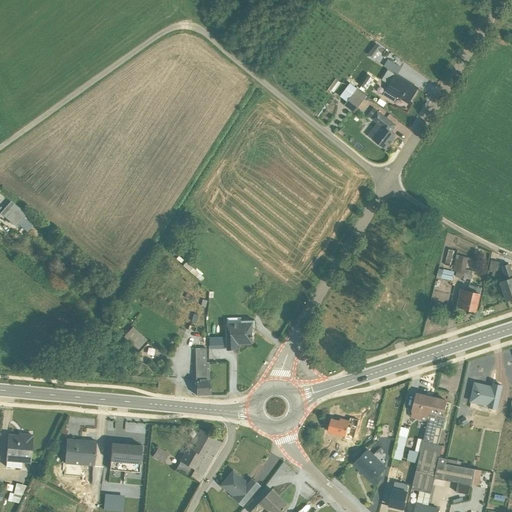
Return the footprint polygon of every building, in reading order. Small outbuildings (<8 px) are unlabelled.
[(375,44),(368,55),(373,58),(377,52),(380,54),(383,50),(375,44)] [(393,103),(397,96),(408,103),(417,89),(396,76),(401,68),(387,60),(383,67),(386,69),(387,70),(381,80),(388,85),(382,96),(393,103)] [(359,89),(363,91),(364,89),(365,89),(365,88),(367,89),(368,88),(367,87),(368,85),(369,86),(370,84),(369,83),(371,81),(372,82),(373,80),(372,79),(372,78),(368,75),(367,77),(364,75),(359,83),(362,84),(359,89)] [(365,96),(356,89),(344,106),(353,113),(365,96)] [(368,136),(385,149),(395,136),(390,132),(395,126),(373,108),(367,116),(377,124),(368,136)] [(19,207),(11,201),(1,214),(16,227),(23,218),(18,214),(21,211),(18,208),(19,207)] [(23,226),(22,228),(24,229),(25,228),(26,229),(25,230),(26,231),(28,230),(31,233),(35,228),(26,220),(22,225),(23,226)] [(453,250),(448,249),(444,265),(449,266),(453,250)] [(463,278),(470,280),(472,271),(465,270),(468,258),(459,256),(456,255),(453,270),(456,272),(455,277),(463,279),(463,278)] [(498,263),(490,261),(488,272),(492,272),(491,276),(495,277),(498,263)] [(511,276),(508,265),(502,267),(504,275),(500,276),(501,281),(500,282),(506,301),(511,299),(511,276)] [(438,269),(436,277),(441,278),(441,279),(451,281),(453,272),(443,269),(443,270),(438,269)] [(460,290),(457,307),(475,311),(481,288),(469,285),(467,291),(460,290)] [(382,293),(381,310),(401,310),(401,293),(382,293)] [(194,298),(186,294),(184,298),(192,302),(194,298)] [(219,339),(219,347),(227,347),(227,349),(237,349),(236,343),(251,342),(251,328),(254,328),(254,321),(241,321),(241,318),(226,319),(226,323),(226,324),(226,339),(219,339)] [(146,340),(132,327),(124,336),(138,349),(146,340)] [(195,396),(210,395),(209,363),(206,363),(206,349),(195,349),(195,396)] [(474,384),(469,403),(487,407),(487,408),(496,410),(501,386),(493,385),(492,389),(474,384)] [(432,398),(416,394),(410,418),(427,422),(432,398)] [(446,401),(432,398),(422,441),(438,445),(441,428),(442,428),(446,411),(444,410),(446,401)] [(359,417),(355,433),(368,437),(373,422),(359,417)] [(339,422),(331,419),(327,432),(345,437),(345,439),(352,441),(358,420),(350,418),(349,422),(340,419),(339,422)] [(191,439),(179,461),(180,461),(175,470),(185,476),(190,467),(195,470),(213,438),(199,430),(193,441),(191,439)] [(8,436),(5,467),(20,469),(21,463),(29,464),(32,436),(22,435),(22,439),(18,438),(18,437),(8,436)] [(395,447),(403,449),(406,438),(398,436),(395,447)] [(66,439),(64,464),(93,466),(95,441),(85,441),(66,439)] [(440,457),(442,446),(438,445),(422,441),(411,489),(430,494),(434,479),(442,480),(447,459),(440,457)] [(110,442),(108,471),(139,473),(141,444),(110,442)] [(168,454),(158,447),(152,458),(162,464),(168,454)] [(403,449),(395,447),(393,459),(400,461),(403,449)] [(386,468),(368,450),(353,464),(374,485),(382,477),(379,475),(386,468)] [(406,461),(416,464),(419,453),(409,451),(406,461)] [(446,464),(442,480),(457,483),(456,493),(468,495),(470,485),(471,485),(472,484),(478,486),(481,471),(446,464)] [(401,480),(402,474),(397,473),(398,469),(391,468),(389,478),(401,480)] [(233,472),(221,486),(233,496),(232,497),(242,506),(259,486),(252,480),(248,485),(233,472)] [(402,510),(408,485),(394,482),(388,506),(402,510)] [(9,493),(7,501),(17,503),(25,486),(15,484),(13,494),(9,493)] [(250,511),(280,511),(286,506),(270,491),(250,511)] [(430,494),(419,491),(413,511),(436,511),(438,508),(428,506),(430,494)] [(105,495),(103,510),(121,511),(122,511),(124,497),(105,495)]
